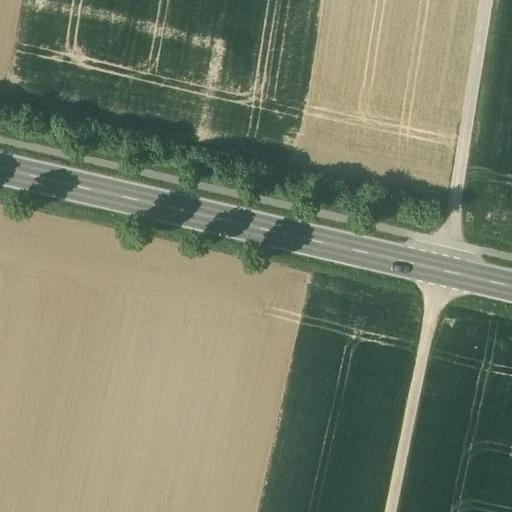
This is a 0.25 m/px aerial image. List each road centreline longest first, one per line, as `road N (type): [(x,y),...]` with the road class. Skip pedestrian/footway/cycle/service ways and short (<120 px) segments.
road 1 (secondary): [(511,285),(0,169)]
road 2 (track): [(487,0),(441,268)]
road 3 (track): [(389,511),(441,268)]
